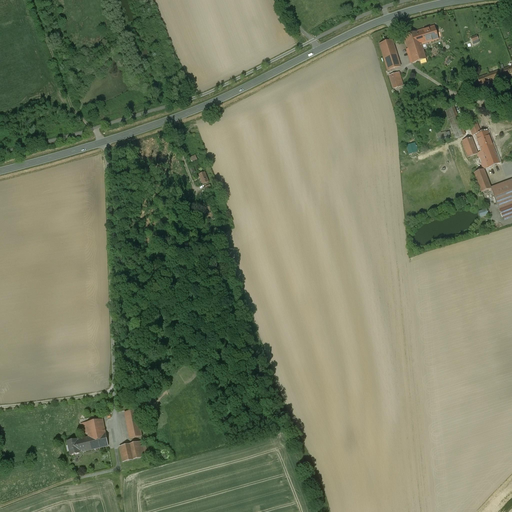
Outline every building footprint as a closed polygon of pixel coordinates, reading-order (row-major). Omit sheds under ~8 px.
[(434,27),(404,37),(412,64),(426,59),(421,45),(438,40),(434,27)] [(392,40),(379,44),(388,71),(400,67),(392,40)] [(511,66),(477,79),(480,85),(511,73),(511,66)] [(399,73),(389,76),(394,90),(403,87),(399,73)] [(454,108),(445,112),(456,139),(465,136),(454,108)] [(446,136),(437,138),(438,141),(451,138),(449,132),(446,133),(446,136)] [(488,132),(476,137),(482,152),(477,154),(478,155),(483,170),(484,170),(500,164),(488,132)] [(471,138),(462,142),(468,158),(478,155),(477,154),(471,138)] [(484,170),(483,170),(474,174),(482,193),(491,190),(491,189),(484,170)] [(209,183),(205,173),(199,175),(203,185),(209,183)] [(511,181),(491,189),(491,190),(502,217),(511,213),(511,181)] [(214,217),(209,205),(204,207),(209,219),(214,217)] [(482,217),(490,214),(488,208),(480,211),(482,217)] [(152,404),(150,397),(139,399),(140,407),(144,406),(152,404)] [(141,437),(137,410),(124,413),(129,439),(141,437)] [(88,438),(83,439),(86,452),(109,447),(103,420),(81,424),(83,435),(88,434),(88,438)] [(86,452),(83,439),(77,440),(67,442),(68,447),(67,447),(68,452),(69,451),(70,456),(80,454),(80,453),(86,452)] [(146,458),(143,442),(120,447),(123,463),(146,458)] [(168,451),(166,450),(164,450),(161,451),(160,453),(159,455),(159,457),(160,459),(162,460),(164,461),(166,461),(168,460),(169,459),(170,457),(170,455),(169,453),(168,451)]
